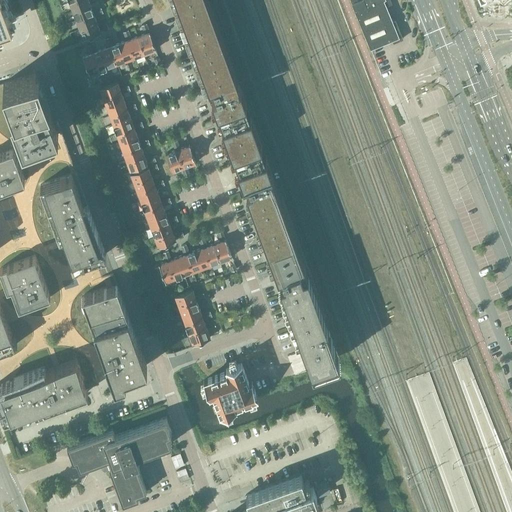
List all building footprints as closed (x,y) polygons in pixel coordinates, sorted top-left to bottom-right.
[(0,0),(0,25),(12,21),(4,0),(0,0)] [(72,0),(69,1),(73,10),(90,4),(88,0),(72,0)] [(177,0),(209,87),(209,86),(241,75),(213,0),(177,0)] [(350,0),(370,48),(392,39),(393,42),(403,38),(395,19),(392,20),(386,5),(389,4),(390,0),(350,0)] [(90,4),(73,10),(76,19),(94,13),(93,10),(90,4)] [(94,13),(76,19),(80,28),(97,22),(95,15),(94,13)] [(97,22),(80,28),(83,38),(100,31),(97,22)] [(149,31),(138,36),(141,44),(153,40),(149,31)] [(131,38),(129,39),(135,56),(144,53),(141,44),(138,36),(131,38)] [(126,40),(120,42),(126,60),(135,56),(129,39),(126,40)] [(153,40),(141,44),(144,53),(156,49),(153,40)] [(113,45),(111,46),(117,63),(126,60),(120,42),(113,45)] [(108,46),(102,49),(108,66),(109,66),(117,63),(111,46),(108,46)] [(95,51),(93,52),(99,70),(100,72),(110,69),(109,66),(108,66),(102,49),(95,51)] [(83,55),(90,73),(99,70),(93,52),(84,55),(83,55)] [(39,70),(0,84),(0,91),(17,137),(19,136),(22,146),(51,136),(53,142),(64,138),(57,120),(54,122),(47,103),(50,102),(39,70)] [(209,87),(206,88),(210,98),(212,97),(217,113),(218,112),(223,125),(222,125),(233,155),(234,155),(238,167),(237,167),(243,183),(244,183),(244,182),(268,173),(238,89),(245,86),(241,75),(209,86),(209,87)] [(117,81),(100,87),(103,97),(121,90),(120,88),(117,81)] [(121,90),(103,97),(107,106),(124,99),(122,93),(121,90)] [(124,99),(107,106),(110,115),(127,108),(126,106),(124,99)] [(127,108),(110,115),(113,124),(131,117),(128,111),(127,108)] [(131,117),(113,124),(117,133),(134,126),(133,124),(131,117)] [(134,126),(117,133),(120,142),(137,136),(135,129),(134,126)] [(137,136),(120,142),(123,151),(141,145),(140,142),(137,136)] [(180,148),(178,149),(181,157),(192,153),(189,144),(180,148)] [(141,145),(123,151),(126,160),(144,154),(141,147),(141,145)] [(13,148),(0,152),(0,189),(25,180),(13,148)] [(166,153),(169,162),(181,157),(178,149),(175,150),(166,153)] [(181,157),(184,166),(186,165),(196,162),(192,153),(181,157)] [(144,154),(126,160),(130,169),(147,163),(144,154)] [(169,162),(172,170),(182,167),(184,166),(181,157),(169,162)] [(131,173),(134,182),(152,176),(148,166),(131,173)] [(106,254),(76,171),(40,184),(59,236),(63,235),(74,265),(106,254)] [(243,183),(241,184),(243,189),(246,188),(277,274),(305,264),(272,173),(271,173),(271,172),(244,182),(244,183),(243,183)] [(134,182),(138,191),(155,185),(154,182),(152,176),(134,182)] [(138,191),(141,200),(158,194),(156,187),(155,185),(138,191)] [(141,200),(144,209),(162,203),(161,200),(158,194),(141,200)] [(144,209),(148,218),(165,212),(163,205),(162,203),(144,209)] [(148,218),(151,227),(169,221),(168,218),(165,212),(148,218)] [(169,221),(151,227),(155,236),(172,230),(169,223),(169,221)] [(155,236),(158,246),(175,239),(172,230),(155,236)] [(225,239),(214,243),(217,252),(228,248),(225,239)] [(207,246),(205,246),(211,264),(220,261),(217,252),(214,243),(207,246)] [(202,247),(196,250),(202,267),(211,264),(205,246),(202,247)] [(228,248),(217,252),(220,261),(232,256),(228,248)] [(189,252),(187,253),(193,271),(202,267),(196,250),(189,252)] [(184,254),(178,256),(184,274),(193,271),(187,253),(184,254)] [(35,255),(0,268),(0,270),(3,280),(7,278),(19,309),(50,297),(35,255)] [(171,259),(169,260),(175,277),(184,274),(178,256),(171,259)] [(166,261),(159,263),(166,281),(175,277),(169,260),(166,261)] [(277,274),(275,275),(277,281),(280,280),(311,366),(339,356),(305,264),(277,274)] [(96,291),(83,295),(94,327),(96,326),(99,335),(97,336),(98,337),(99,337),(103,345),(101,346),(113,378),(115,383),(126,378),(124,373),(147,365),(113,273),(92,280),(96,291)] [(192,289),(175,295),(178,305),(196,298),(195,296),(192,289)] [(196,298),(178,305),(182,314),(199,307),(197,301),(196,298)] [(0,302),(0,349),(15,344),(0,302)] [(199,307),(182,314),(185,323),(202,316),(202,314),(199,307)] [(202,316),(185,323),(188,330),(188,332),(197,328),(206,325),(203,319),(202,316)] [(206,325),(197,328),(201,340),(210,337),(206,325)] [(197,328),(188,332),(189,335),(193,343),(201,340),(197,328)] [(75,356),(0,383),(0,407),(4,418),(89,387),(88,384),(85,385),(75,356)] [(227,371),(203,380),(205,384),(207,391),(209,395),(213,394),(217,405),(220,412),(220,414),(225,412),(231,410),(236,408),(235,405),(249,400),(255,397),(258,397),(252,381),(249,382),(241,362),(237,363),(231,366),(226,367),(227,371)] [(112,428),(67,445),(73,461),(76,460),(80,469),(107,459),(123,503),(139,497),(137,494),(147,491),(137,463),(140,462),(137,456),(171,443),(168,434),(171,433),(166,417),(115,435),(112,428)] [(178,468),(180,478),(189,476),(187,467),(178,468)] [(313,485),(305,488),(304,486),(305,485),(301,474),(246,494),(250,505),(251,505),(251,507),(237,511),(292,511),(290,506),(317,497),(315,490),(314,488),(313,485)] [(316,487),(314,488),(315,490),(317,490),(319,496),(330,492),(326,480),(315,484),(316,487)]
